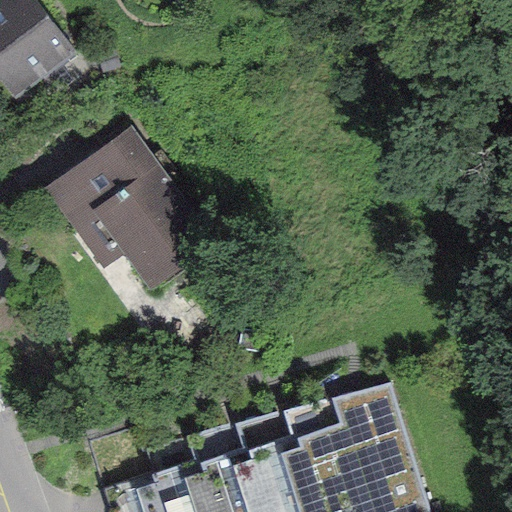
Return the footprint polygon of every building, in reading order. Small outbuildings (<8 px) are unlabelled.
[(83,57),(36,0),(0,0),(0,65),(28,100),(83,57)] [(128,135),(50,199),(139,307),(217,243),(128,135)] [(431,511),(391,382),(338,395),(346,419),(300,434),(322,511),(431,511)] [(376,511),(338,395),(289,408),(297,432),(251,447),(269,511),(376,511)] [(322,511),(291,409),(241,420),(248,445),(200,461),(216,511),(322,511)] [(269,511),(242,421),(192,434),(199,458),(153,473),(165,511),(269,511)]
